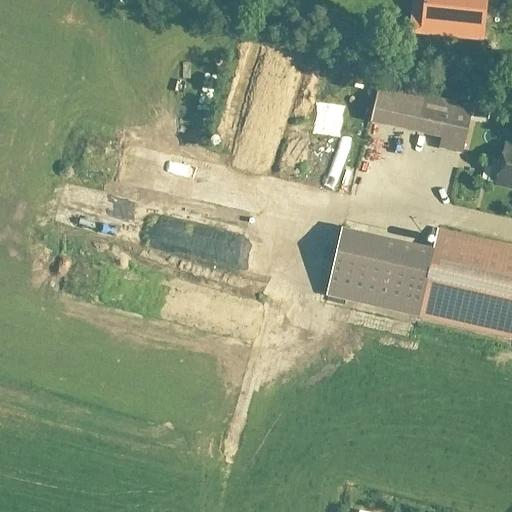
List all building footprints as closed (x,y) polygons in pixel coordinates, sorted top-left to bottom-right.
[(478,0),(405,0),(403,28),(474,36),(478,0)] [(471,108),(424,97),(426,90),(379,79),(369,121),(463,142),(471,108)] [(511,148),(504,147),(495,186),(511,189),(511,148)] [(417,319),(432,250),(339,229),(324,298),(417,319)] [(511,341),(511,249),(437,232),(432,250),(417,320),(511,341)]
